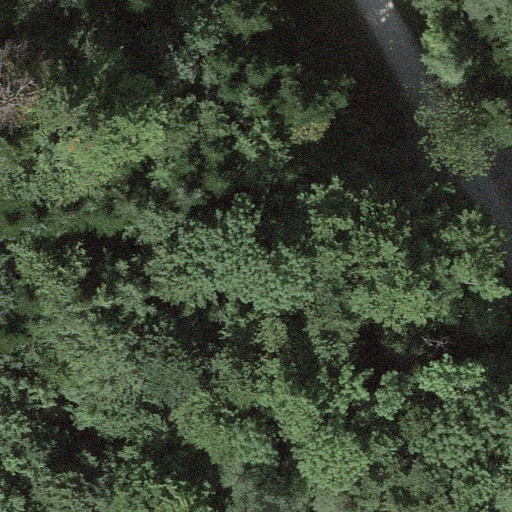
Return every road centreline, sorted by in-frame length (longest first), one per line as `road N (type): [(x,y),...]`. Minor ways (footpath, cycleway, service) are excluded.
road 1 (track): [(0,227),(456,162)]
road 2 (track): [(248,511),(408,203),(456,162)]
road 3 (track): [(456,162),(379,0)]
road 4 (track): [(511,151),(456,162),(511,246)]
